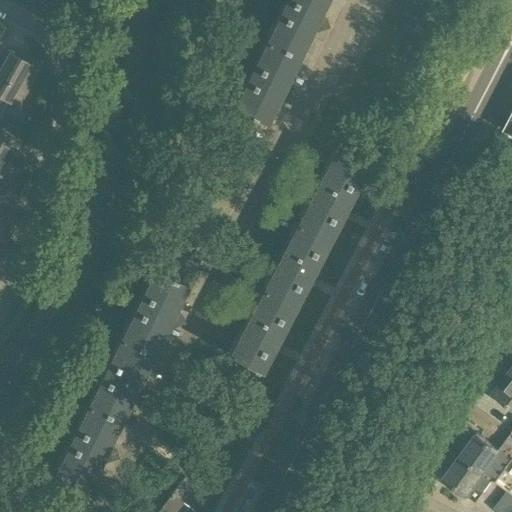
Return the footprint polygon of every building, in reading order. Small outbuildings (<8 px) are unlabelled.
[(284,0),(266,38),(299,55),(313,27),(320,31),(326,19),(319,15),(326,0),(284,0)] [(299,55),(266,38),(233,105),(266,122),(280,95),(287,98),(293,85),(286,82),(299,55)] [(0,95),(16,105),(29,82),(25,80),(33,67),(11,54),(1,71),(0,71),(0,95)] [(0,172),(13,149),(0,141),(0,172)] [(332,153),(297,220),(330,237),(344,209),(351,213),(358,201),(351,197),(365,170),(332,153)] [(0,249),(16,221),(0,211),(0,249)] [(263,286),(296,303),(310,276),(317,280),(323,268),(316,264),(330,237),(297,220),(263,286)] [(168,323),(175,327),(181,314),(174,311),(188,283),(154,267),(121,334),(154,351),(168,323)] [(261,370),(271,350),(275,343),(282,346),(289,334),(282,330),(296,303),(263,286),(228,353),(261,370)] [(121,334),(88,402),(121,418),(135,391),(142,394),(148,382),(141,379),(154,351),(121,334)] [(511,374),(509,372),(494,393),(511,406),(511,374)] [(102,458),(109,461),(115,449),(108,445),(121,418),(88,402),(55,469),(88,486),(102,458)] [(495,482),(511,459),(511,453),(501,446),(498,450),(477,434),(460,456),(492,480),(495,482)] [(220,448),(212,442),(203,452),(211,459),(220,448)] [(466,496),(473,487),(482,494),(492,480),(460,456),(443,479),(466,496)] [(156,511),(173,511),(177,507),(183,511),(191,511),(206,493),(185,476),(156,511)] [(511,511),(511,494),(508,492),(494,509),(496,511),(511,511)]
